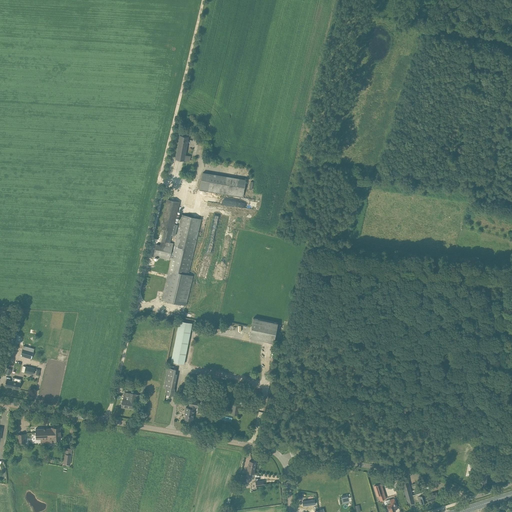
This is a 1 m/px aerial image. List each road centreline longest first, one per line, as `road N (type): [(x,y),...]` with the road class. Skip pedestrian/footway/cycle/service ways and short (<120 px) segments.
road 1 (track): [(203,0),(142,275)]
road 2 (unclassified): [(282,460),(294,453),(388,469),(468,499)]
road 3 (unclassified): [(282,460),(266,448),(106,420)]
road 4 (unclassified): [(106,420),(142,275)]
